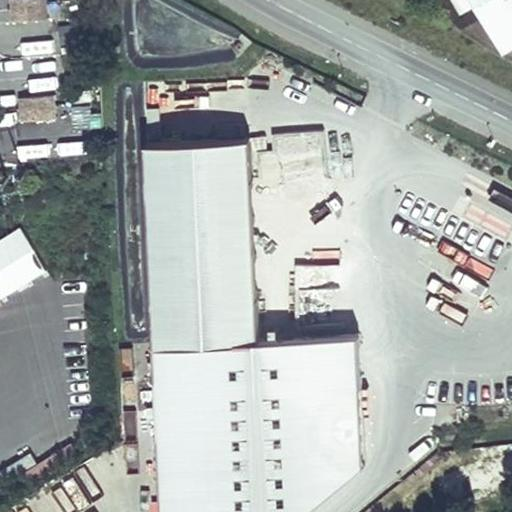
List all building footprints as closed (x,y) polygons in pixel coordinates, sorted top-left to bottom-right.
[(11,0),(13,21),(49,19),(48,0),(11,0)] [(511,0),(477,0),(505,47),(511,42),(511,0)] [(48,90),(47,58),(16,59),(17,92),(48,90)] [(55,97),(20,99),(21,120),(57,117),(55,97)] [(340,133),(327,134),(328,164),(340,163),(340,133)] [(148,145),(158,344),(261,339),(252,140),(148,145)] [(25,224),(0,236),(0,295),(49,270),(25,224)] [(455,450),(420,468),(428,484),(463,466),(455,450)] [(403,498),(423,485),(416,475),(397,488),(403,498)]
